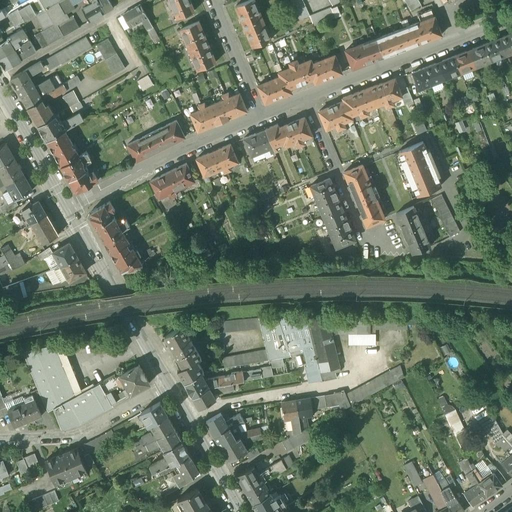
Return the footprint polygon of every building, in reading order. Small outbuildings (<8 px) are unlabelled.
[(40,0),(46,10),(63,0),(40,0)] [(63,0),(46,10),(49,15),(54,25),(46,29),(53,42),(78,28),(79,28),(73,17),(69,19),(67,14),(76,9),(73,6),(69,0),(63,0)] [(108,0),(98,0),(98,1),(105,13),(113,9),(108,0)] [(173,8),(177,18),(195,11),(189,0),(169,0),(170,0),(167,2),(170,10),(173,8)] [(250,0),(235,6),(252,47),(271,39),(254,0),(250,0)] [(289,0),(299,22),(310,17),(303,0),(289,0)] [(327,0),(332,8),(333,10),(343,4),(340,0),(327,0)] [(404,0),(411,11),(421,5),(417,0),(404,0)] [(105,13),(98,1),(90,5),(82,9),(89,22),(105,13)] [(25,22),(35,16),(36,15),(30,5),(19,11),(19,12),(25,22)] [(130,27),(142,20),(147,17),(140,5),(123,15),(130,27)] [(337,18),(332,8),(310,17),(315,27),(337,18)] [(417,15),(420,22),(434,16),(431,9),(417,15)] [(8,15),(15,27),(20,24),(25,22),(19,12),(19,11),(18,10),(8,15)] [(35,16),(38,21),(49,15),(46,10),(36,15),(35,16)] [(38,21),(44,31),(46,29),(54,25),(49,15),(38,21)] [(124,30),(130,27),(123,15),(118,18),(124,30)] [(434,16),(420,22),(417,23),(424,42),(441,35),(434,16)] [(154,30),(147,17),(142,20),(149,33),(154,30)] [(401,22),(403,28),(410,26),(407,19),(401,22)] [(180,29),(197,70),(216,62),(199,22),(180,29)] [(410,26),(403,28),(410,47),(424,42),(417,23),(410,26)] [(403,28),(390,33),(397,52),(410,47),(403,28)] [(7,38),(8,40),(14,50),(30,40),(23,29),(7,38)] [(44,31),(41,33),(48,45),(53,42),(46,29),(44,31)] [(149,33),(155,43),(160,40),(156,33),(154,30),(149,33)] [(506,55),(511,52),(511,32),(499,38),(506,55)] [(42,48),(48,45),(41,33),(35,36),(36,37),(42,48)] [(390,33),(377,38),(384,57),(397,52),(390,33)] [(86,37),(54,55),(61,65),(92,47),(86,37)] [(97,45),(105,60),(117,53),(108,38),(97,45)] [(377,38),(363,43),(370,62),(384,57),(377,38)] [(485,44),(491,61),(506,55),(499,38),(485,44)] [(33,46),(30,40),(14,50),(0,58),(0,59),(6,69),(37,52),(33,46)] [(0,58),(14,50),(8,40),(4,42),(0,44),(0,58)] [(353,69),(370,62),(363,43),(346,50),(353,69)] [(485,44),(469,50),(476,67),(491,61),(485,44)] [(471,69),(476,67),(469,50),(454,56),(461,73),(471,69)] [(125,69),(117,53),(105,60),(114,75),(125,69)] [(50,71),(61,65),(54,55),(44,61),(50,71)] [(335,55),(321,60),(329,78),(342,73),(335,55)] [(446,79),(461,73),(454,56),(439,62),(446,79)] [(315,83),(329,78),(321,60),(313,64),(309,65),(314,79),(315,83)] [(41,61),(26,70),(29,76),(44,68),(41,61)] [(308,82),(314,79),(309,65),(307,61),(299,64),(295,66),(302,84),(308,82)] [(442,81),(446,79),(439,62),(424,68),(431,85),(442,81)] [(302,84),(295,66),(291,67),(282,71),(289,89),(290,88),(296,86),(302,84)] [(419,89),(431,85),(424,68),(413,72),(419,89)] [(215,69),(209,72),(212,79),(218,77),(215,69)] [(471,69),(461,73),(464,81),(475,77),(471,69)] [(32,81),(29,76),(26,70),(11,78),(17,90),(32,81)] [(292,93),(290,88),(289,89),(282,71),(278,72),(280,77),(271,80),(278,98),(292,93)] [(58,74),(50,78),(56,88),(63,84),(58,74)] [(206,82),(203,74),(196,77),(199,84),(206,82)] [(136,80),(142,91),(153,85),(147,75),(136,80)] [(77,76),(63,83),(67,90),(81,82),(77,76)] [(50,78),(35,87),(41,96),(56,88),(50,78)] [(382,83),(388,101),(392,100),(402,96),(399,90),(395,78),(382,83)] [(265,103),(278,98),(271,80),(258,86),(265,103)] [(35,87),(32,81),(17,90),(26,104),(41,96),(35,87)] [(442,81),(431,85),(435,93),(445,89),(442,81)] [(506,82),(500,84),(505,96),(511,94),(506,82)] [(44,103),(67,90),(63,83),(63,84),(56,88),(41,96),(42,99),(44,103)] [(376,106),(385,103),(388,101),(382,83),(369,88),(376,106)] [(399,90),(402,96),(405,105),(413,102),(407,87),(399,90)] [(367,110),(376,106),(369,88),(356,93),(363,111),(367,110)] [(168,90),(161,93),(164,100),(171,96),(168,90)] [(63,97),(69,108),(70,107),(79,102),(73,91),(63,97)] [(200,102),(196,92),(191,94),(196,104),(200,102)] [(229,92),(225,94),(234,116),(247,111),(239,93),(231,97),(229,92)] [(350,116),(359,112),(363,111),(356,93),(343,98),(345,101),(332,106),(340,124),(343,122),(352,119),(350,116)] [(222,121),(234,116),(225,94),(221,96),(223,100),(215,103),(222,121)] [(42,99),(41,96),(26,104),(28,107),(42,99)] [(414,100),(418,110),(423,108),(419,98),(414,100)] [(44,103),(42,99),(28,107),(38,125),(58,114),(58,113),(55,115),(48,103),(46,105),(44,103)] [(80,101),(79,102),(70,107),(74,114),(84,108),(80,101)] [(211,126),(222,121),(215,103),(206,107),(205,102),(201,104),(211,126)] [(198,131),(211,126),(201,104),(197,106),(199,110),(191,113),(198,131)] [(326,129),(336,125),(340,124),(332,106),(319,111),(326,129)] [(60,116),(58,114),(38,125),(46,140),(65,129),(65,130),(84,119),(80,112),(62,122),(59,121),(57,118),(60,116)] [(291,123),(299,140),(302,139),(312,135),(304,117),(291,123)] [(417,135),(428,131),(422,119),(412,123),(417,135)] [(176,120),(164,126),(173,143),(185,137),(176,120)] [(466,130),(462,120),(455,123),(459,133),(466,130)] [(478,121),(473,123),(476,132),(482,130),(478,121)] [(291,123),(279,128),(285,142),(286,146),(295,142),(299,140),(291,123)] [(277,124),(265,129),(275,152),(278,150),(276,146),(285,142),(279,128),(277,124)] [(161,149),(173,143),(164,126),(152,132),(161,149)] [(72,142),(65,130),(65,129),(46,140),(54,153),(72,142)] [(265,129),(256,133),(263,151),(270,149),(271,153),(273,152),(275,152),(265,129)] [(149,155),(161,149),(152,132),(141,138),(149,155)] [(252,156),(263,151),(256,133),(244,138),(251,156),(252,156)] [(136,162),(149,155),(141,138),(128,144),(136,162)] [(504,139),(495,143),(499,153),(508,150),(504,139)] [(417,196),(441,186),(437,176),(440,175),(429,149),(427,151),(423,141),(399,151),(402,160),(401,161),(412,187),(414,187),(417,196)] [(72,143),(72,142),(54,153),(61,166),(81,154),(79,155),(77,151),(75,147),(74,148),(71,144),(72,143)] [(0,166),(14,159),(5,143),(0,145),(0,166)] [(230,144),(218,149),(227,171),(231,170),(229,166),(238,162),(230,144)] [(224,173),(227,171),(218,149),(209,153),(216,171),(222,169),(224,173)] [(274,155),(273,152),(271,153),(270,149),(263,151),(266,157),(266,159),(274,155)] [(86,151),(81,154),(61,166),(69,179),(85,170),(86,170),(84,167),(83,165),(83,162),(90,158),(86,151)] [(254,162),(266,157),(263,151),(252,156),(254,162)] [(209,174),(216,171),(209,153),(196,158),(204,176),(209,174)] [(0,173),(6,184),(23,174),(14,159),(0,166),(0,173)] [(344,172),(355,199),(373,191),(362,164),(344,172)] [(184,165),(172,171),(180,188),(192,182),(184,165)] [(88,175),(85,170),(69,179),(75,190),(79,191),(98,180),(93,171),(88,175)] [(174,191),(180,188),(172,171),(162,175),(173,197),(176,195),(174,191)] [(32,190),(23,174),(6,184),(9,189),(2,193),(8,203),(14,199),(15,200),(32,190)] [(170,198),(173,197),(162,175),(150,181),(159,199),(168,194),(170,198)] [(219,177),(213,180),(216,188),(223,185),(219,177)] [(316,198),(317,202),(336,194),(330,178),(311,186),(315,195),(313,196),(315,199),(316,198)] [(0,187),(0,188),(2,193),(9,189),(6,184),(0,187)] [(259,193),(261,200),(274,194),(271,188),(259,193)] [(385,218),(373,191),(355,199),(367,226),(385,218)] [(320,208),(323,217),(342,209),(336,194),(317,202),(318,205),(317,205),(319,208),(320,208)] [(431,200),(450,237),(460,232),(442,194),(431,200)] [(0,207),(4,213),(18,205),(15,200),(14,199),(8,203),(0,207)] [(27,226),(30,224),(47,214),(38,200),(22,210),(25,214),(21,216),(27,226)] [(270,200),(264,203),(267,210),(273,207),(270,200)] [(90,216),(96,227),(112,217),(110,213),(115,210),(110,201),(91,212),(90,216)] [(407,238),(413,253),(430,246),(414,206),(396,213),(403,229),(402,229),(406,238),(407,238)] [(328,228),(330,232),(349,224),(342,209),(323,217),(327,226),(326,226),(327,229),(328,228)] [(58,235),(47,214),(30,224),(32,226),(42,244),(58,235)] [(114,216),(112,217),(96,227),(104,240),(122,230),(129,225),(126,219),(118,223),(116,222),(117,220),(114,216)] [(355,240),(349,224),(330,232),(331,235),(330,236),(331,238),(332,238),(336,248),(355,240)] [(129,243),(122,230),(104,240),(111,253),(127,244),(129,243)] [(53,253),(61,266),(77,257),(69,242),(53,252),(53,253)] [(213,255),(207,243),(199,247),(204,259),(213,255)] [(225,243),(218,247),(221,254),(229,250),(225,243)] [(1,248),(13,269),(17,267),(25,263),(22,257),(16,259),(8,244),(1,248)] [(130,249),(127,244),(111,253),(118,265),(138,256),(140,255),(137,250),(135,251),(133,247),(130,249)] [(38,255),(41,260),(44,258),(53,253),(53,252),(50,247),(38,255)] [(154,249),(142,254),(145,259),(156,254),(154,249)] [(51,270),(55,268),(61,266),(53,253),(44,258),(51,270)] [(142,264),(138,256),(118,265),(121,271),(122,271),(128,268),(129,269),(129,270),(142,264)] [(86,272),(77,257),(61,266),(68,278),(69,281),(86,272)] [(55,268),(62,281),(68,278),(61,266),(55,268)] [(55,268),(51,270),(46,272),(53,284),(62,281),(55,268)] [(19,282),(22,295),(27,294),(23,281),(19,282)] [(2,288),(8,299),(22,295),(19,282),(2,288)] [(309,383),(322,381),(306,316),(278,317),(290,356),(291,356),(295,355),(294,351),(303,349),(304,353),(307,367),(305,367),(309,383)] [(340,368),(332,334),(328,316),(306,316),(322,381),(322,382),(324,381),(324,380),(337,377),(336,372),(341,371),(340,368)] [(332,334),(340,334),(340,317),(328,316),(332,334)] [(340,334),(349,334),(375,334),(376,329),(375,317),(370,316),(340,317),(340,334)] [(283,357),(290,356),(278,317),(277,317),(261,318),(260,318),(258,318),(261,328),(266,350),(269,360),(271,360),(283,357)] [(376,329),(407,329),(407,324),(407,317),(375,317),(376,329)] [(216,322),(218,333),(261,328),(258,318),(216,322)] [(435,321),(428,324),(431,331),(438,328),(435,321)] [(165,336),(174,352),(192,342),(183,326),(165,336)] [(98,341),(100,354),(129,346),(121,334),(112,335),(112,339),(109,339),(109,335),(101,336),(102,340),(98,341)] [(375,344),(375,334),(349,334),(349,344),(375,344)] [(174,352),(177,357),(195,347),(192,342),(174,352)] [(71,398),(82,392),(81,389),(63,344),(50,347),(71,398)] [(447,344),(439,348),(443,356),(451,352),(447,344)] [(48,411),(54,408),(69,399),(71,398),(50,347),(50,346),(23,352),(25,356),(38,389),(42,399),(43,400),(44,404),(48,411)] [(177,371),(184,383),(200,374),(203,372),(204,372),(197,360),(201,358),(195,347),(177,357),(183,367),(177,371)] [(223,358),(224,368),(225,368),(269,360),(266,350),(223,358)] [(283,357),(271,360),(272,368),(284,366),(283,357)] [(131,394),(131,393),(138,389),(143,387),(149,383),(147,378),(142,369),(142,370),(139,365),(120,375),(126,385),(127,388),(131,394)] [(346,395),(350,406),(368,396),(404,377),(400,365),(346,395)] [(271,367),(243,372),(244,381),(273,376),(271,367)] [(238,382),(244,381),(243,372),(243,371),(232,373),(229,375),(207,379),(205,381),(209,387),(211,386),(233,382),(238,382)] [(192,397),(209,387),(205,381),(200,374),(184,383),(192,397)] [(100,383),(106,393),(119,386),(119,383),(116,377),(115,375),(100,383)] [(112,404),(128,395),(124,390),(122,386),(126,385),(120,375),(116,377),(119,383),(119,386),(106,393),(112,404)] [(401,379),(395,382),(398,388),(401,386),(403,389),(406,387),(401,379)] [(215,391),(216,393),(234,390),(233,382),(211,386),(209,387),(212,391),(215,391)] [(69,399),(82,423),(105,410),(113,406),(113,405),(112,404),(106,393),(100,383),(94,386),(82,392),(71,398),(69,399)] [(93,383),(81,389),(82,392),(94,386),(93,383)] [(212,391),(209,387),(192,397),(199,408),(216,398),(212,391)] [(35,398),(36,403),(43,400),(42,399),(38,389),(31,392),(32,395),(33,394),(35,398)] [(334,393),(334,394),(339,405),(341,410),(350,406),(346,395),(344,391),(334,393)] [(5,403),(13,400),(11,394),(3,398),(5,403)] [(327,407),(339,405),(334,394),(325,395),(327,407)] [(310,398),(312,409),(327,407),(325,395),(310,398)] [(23,396),(13,400),(16,406),(21,404),(25,402),(24,398),(23,396)] [(441,406),(448,403),(444,396),(438,399),(441,406)] [(35,398),(25,402),(21,404),(28,421),(42,416),(36,403),(35,398)] [(310,398),(296,400),(301,431),(306,429),(308,428),(307,420),(306,420),(305,417),(313,416),(312,409),(310,398)] [(77,425),(82,423),(69,399),(54,408),(62,428),(77,425)] [(7,407),(8,409),(16,406),(13,400),(5,403),(7,407)] [(297,434),(301,431),(296,400),(282,402),(284,420),(292,419),(294,430),(294,432),(294,435),(297,434)] [(148,426),(150,425),(167,415),(160,402),(141,413),(148,426)] [(445,415),(455,410),(452,406),(448,405),(448,403),(441,406),(444,414),(445,415)] [(15,427),(28,421),(21,404),(16,406),(8,409),(15,427)] [(453,431),(456,436),(465,431),(455,410),(445,415),(453,431)] [(214,436),(229,428),(226,422),(221,413),(206,421),(214,436)] [(486,428),(487,428),(495,421),(491,413),(480,421),(486,428)] [(239,414),(226,422),(229,428),(238,425),(245,423),(242,419),(239,414)] [(445,415),(444,414),(436,418),(445,435),(453,431),(445,415)] [(150,425),(155,433),(157,438),(175,428),(167,415),(150,425)] [(486,428),(480,421),(479,421),(498,448),(502,446),(487,428),(486,428)] [(503,433),(495,421),(487,428),(502,446),(506,451),(507,450),(511,446),(511,444),(505,436),(503,433)] [(245,423),(238,425),(242,432),(247,431),(245,423)] [(238,425),(229,428),(234,436),(238,433),(242,432),(238,425)] [(418,426),(412,429),(415,435),(421,432),(418,426)] [(160,443),(164,450),(182,440),(175,428),(157,438),(160,443)] [(236,440),(234,436),(229,428),(214,436),(222,448),(236,440)] [(236,440),(240,438),(261,433),(260,428),(247,431),(242,432),(238,433),(234,436),(236,440)] [(99,436),(96,438),(101,448),(118,440),(112,429),(99,436)] [(312,439),(306,429),(301,431),(297,434),(302,444),(312,439)] [(141,445),(157,438),(155,433),(152,434),(151,431),(142,436),(140,439),(134,441),(137,447),(141,445)] [(465,431),(456,436),(460,445),(470,439),(465,431)] [(262,439),(261,433),(240,438),(242,441),(245,440),(248,442),(262,439)] [(281,442),(286,453),(302,444),(297,434),(294,435),(289,438),(281,442)] [(89,453),(101,448),(96,438),(84,444),(89,453)] [(144,451),(160,443),(157,438),(141,445),(144,451)] [(240,438),(236,440),(222,448),(229,461),(247,451),(242,441),(240,438)] [(164,451),(168,459),(170,463),(176,461),(190,454),(182,440),(164,450),(164,451)] [(46,460),(55,484),(66,480),(65,477),(70,475),(75,473),(76,476),(87,471),(77,447),(46,460)] [(246,453),(249,458),(260,453),(257,447),(246,453)] [(24,458),(28,469),(39,464),(35,453),(23,457),(24,458)] [(84,456),(90,466),(95,463),(89,453),(84,456)] [(511,475),(511,453),(511,454),(501,463),(511,475)] [(190,454),(176,461),(186,477),(186,478),(191,476),(199,471),(190,454)] [(282,460),(286,469),(294,464),(289,456),(282,460)] [(28,469),(24,458),(16,461),(21,473),(29,470),(28,469)] [(459,462),(466,474),(471,471),(472,470),(466,458),(459,462)] [(159,469),(170,463),(168,459),(165,460),(165,459),(164,459),(150,465),(153,472),(159,469)] [(3,460),(0,460),(0,478),(9,475),(3,460)] [(237,475),(246,491),(267,480),(286,469),(282,460),(258,473),(254,466),(237,475)] [(176,483),(186,477),(176,461),(170,463),(159,469),(161,475),(174,469),(177,474),(173,476),(176,483)] [(404,465),(414,487),(422,482),(412,461),(404,465)] [(491,463),(487,466),(491,471),(493,473),(493,472),(497,469),(494,465),(493,466),(491,463)] [(478,472),(483,480),(493,473),(491,471),(487,466),(478,472)] [(475,468),(472,470),(471,471),(479,483),(483,480),(478,472),(475,468)] [(494,473),(502,485),(507,482),(502,475),(497,469),(493,472),(493,473),(494,473)] [(439,470),(433,474),(438,483),(445,478),(439,470)] [(479,483),(471,471),(466,474),(473,486),(479,483)] [(493,473),(483,480),(479,483),(487,495),(502,485),(494,473),(493,473)] [(424,479),(441,511),(449,506),(446,502),(438,483),(433,474),(424,479)] [(445,478),(450,488),(456,485),(450,474),(445,478)] [(169,487),(176,483),(173,476),(165,480),(169,487)] [(176,483),(179,488),(193,480),(191,476),(186,478),(186,477),(176,483)] [(132,482),(135,487),(144,483),(141,477),(132,482)] [(438,483),(446,502),(454,496),(450,488),(445,478),(438,483)] [(246,491),(253,504),(270,494),(267,489),(268,488),(271,487),(267,480),(246,491)] [(10,483),(0,486),(0,494),(13,489),(10,483)] [(164,497),(179,488),(176,483),(169,487),(161,491),(164,497)] [(472,506),(487,495),(479,483),(473,486),(464,493),(472,506)] [(212,511),(206,501),(205,502),(198,488),(178,499),(179,502),(182,500),(185,506),(183,508),(184,511),(212,511)] [(27,502),(31,511),(59,501),(55,490),(27,502)] [(253,504),(258,511),(275,511),(280,510),(273,498),(274,498),(271,494),(270,494),(253,504)] [(279,495),(274,498),(273,498),(280,510),(282,508),(287,506),(284,500),(280,494),(279,495)] [(416,508),(417,511),(424,507),(419,496),(408,501),(412,510),(416,508)] [(463,511),(464,511),(454,496),(446,502),(449,506),(452,511),(463,511)]
